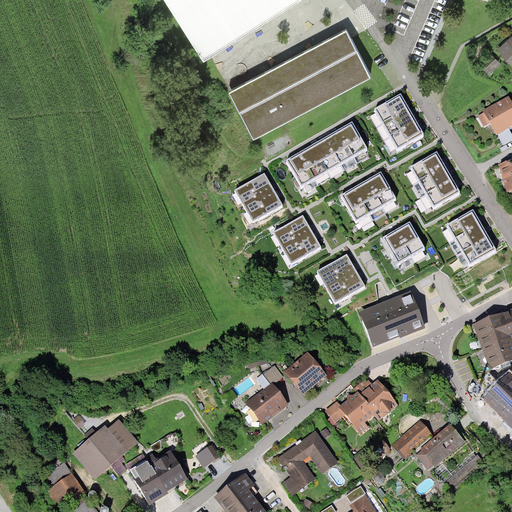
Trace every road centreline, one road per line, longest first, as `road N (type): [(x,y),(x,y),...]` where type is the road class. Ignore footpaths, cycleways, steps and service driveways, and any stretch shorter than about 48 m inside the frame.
road 1 (residential): [(511,236),(353,0)]
road 2 (residential): [(254,454),(363,365),(436,337)]
